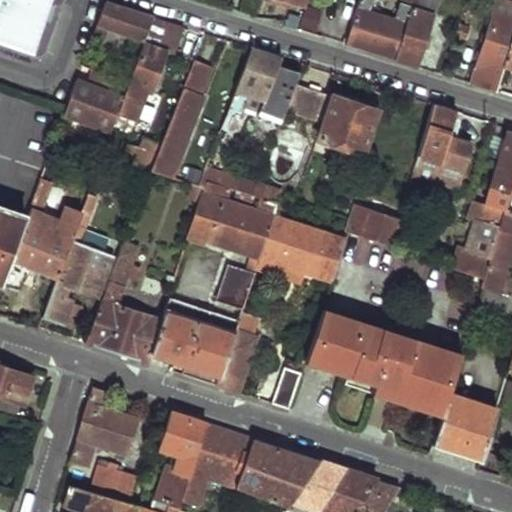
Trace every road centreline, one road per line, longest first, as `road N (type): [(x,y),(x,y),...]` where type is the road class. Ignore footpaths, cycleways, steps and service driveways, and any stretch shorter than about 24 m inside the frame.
road 1 (residential): [(511,497),(74,356)]
road 2 (residential): [(511,109),(182,0)]
road 3 (residential): [(74,356),(29,511)]
road 4 (residential): [(78,0),(48,72),(0,58)]
